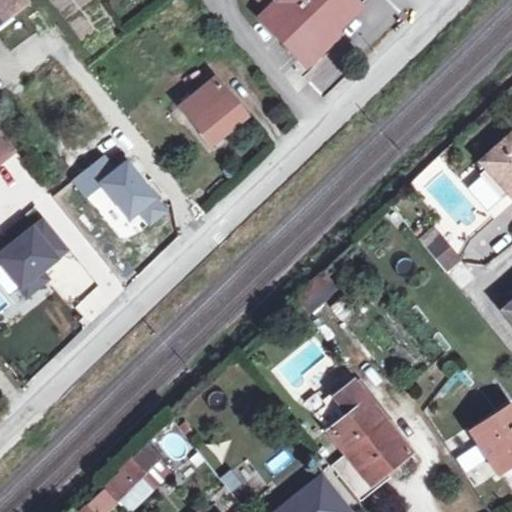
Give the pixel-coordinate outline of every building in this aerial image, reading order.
[(0,0),(0,17),(21,2),(19,0),(0,0)] [(287,0),(270,15),(311,63),(322,54),(346,33),(343,28),(366,7),(359,0),(287,0)] [(155,97),(176,82),(165,68),(145,83),(155,97)] [(185,108),(216,146),(249,119),(218,80),(185,108)] [(0,130),(0,166),(17,152),(0,130)] [(511,145),(487,168),(493,175),(511,196),(511,145)] [(40,217),(0,248),(0,262),(25,294),(44,280),(38,272),(66,249),(40,217)] [(493,221),(469,243),(481,256),(505,234),(493,221)] [(431,253),(449,275),(450,277),(464,265),(441,236),(432,243),(436,248),(431,253)] [(309,315),(334,291),(322,279),(297,303),(309,315)] [(350,423),(369,408),(354,390),(336,405),(350,423)] [(329,441),(350,423),(336,405),(314,423),(329,441)] [(329,441),(345,461),(385,428),(369,408),(350,423),(329,441)] [(511,469),(511,410),(474,439),(503,476),(511,469)] [(385,428),(345,461),(335,470),(360,500),(411,460),(385,428)] [(102,511),(114,501),(125,511),(130,511),(172,471),(144,443),(73,511),(102,511)] [(343,511),(323,487),(291,511),(343,511)]
